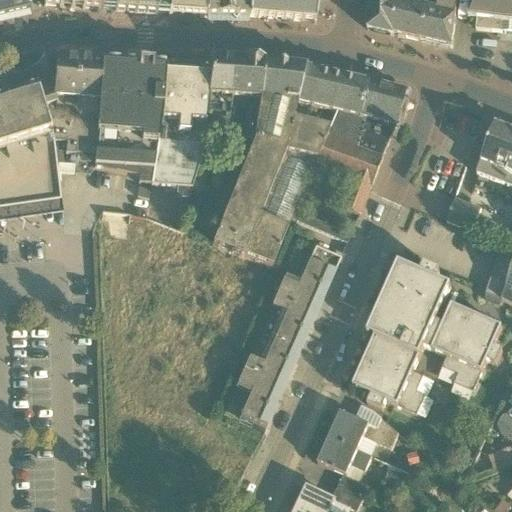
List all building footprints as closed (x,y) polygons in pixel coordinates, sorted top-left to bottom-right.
[(27,0),(0,0),(0,18),(30,11),(27,0)] [(101,0),(43,0),(43,7),(59,8),(59,9),(62,9),(62,8),(70,9),(73,10),(73,9),(82,10),(85,10),(100,11),(101,0)] [(101,0),(100,11),(207,18),(208,18),(207,0),(101,0)] [(207,0),(208,18),(219,18),(220,16),(234,17),(234,18),(236,18),(236,17),(246,17),(246,19),(248,19),(248,18),(248,0),(207,0)] [(248,0),(248,18),(301,22),(315,24),(316,16),(317,0),(248,0)] [(369,0),(368,31),(371,32),(371,29),(391,34),(390,36),(391,36),(394,0),(369,0)] [(417,41),(427,8),(428,2),(418,0),(416,0),(394,0),(391,36),(393,37),(394,36),(417,41)] [(452,50),(457,0),(427,0),(428,2),(427,8),(417,41),(452,50)] [(511,0),(470,0),(470,1),(468,20),(477,21),(476,31),(511,35),(511,0)] [(36,88),(53,143),(66,144),(65,155),(81,156),(80,165),(95,166),(101,63),(56,60),(54,84),(51,83),(36,88)] [(241,64),(212,61),(212,63),(211,71),(207,99),(203,141),(226,144),(230,107),(238,108),(245,63),(241,63),(241,64)] [(165,68),(101,63),(95,166),(94,168),(138,179),(138,186),(151,187),(162,117),(165,68)] [(254,142),(275,66),(263,65),(263,64),(245,63),(238,108),(247,109),(242,140),(254,142)] [(311,170),(328,130),(307,125),(311,110),(335,116),(336,114),(359,118),(366,84),(304,70),(275,66),(254,142),(212,248),(241,259),(271,270),(294,212),(311,170)] [(188,200),(200,161),(203,141),(207,99),(211,71),(165,68),(162,117),(151,187),(176,189),(175,199),(188,200)] [(328,130),(311,170),(319,174),(350,185),(340,211),(359,218),(369,192),(370,192),(383,159),(395,130),(405,95),(366,84),(359,118),(336,114),(335,116),(328,130)] [(0,212),(60,204),(53,143),(36,88),(0,99),(0,212)] [(511,189),(511,133),(496,127),(477,176),(511,189)] [(473,234),(482,212),(455,201),(447,224),(473,234)] [(300,215),(294,213),(291,222),(296,224),(300,215)] [(129,217),(102,215),(99,238),(119,240),(127,241),(129,217)] [(296,224),(301,226),(305,218),(300,215),(296,224)] [(305,218),(301,226),(306,228),(310,220),(305,218)] [(306,228),(312,231),(315,222),(310,220),(306,228)] [(315,222),(312,231),(317,233),(320,224),(315,222)] [(317,233),(322,235),(325,227),(320,224),(317,233)] [(325,227),(322,235),(327,237),(330,229),(325,227)] [(327,237),(332,239),(335,231),(330,229),(327,237)] [(341,233),(335,231),(332,239),(337,242),(341,233)] [(337,242),(342,244),(346,236),(341,233),(337,242)] [(485,295),(502,301),(511,273),(511,251),(502,248),(485,295)] [(333,258),(315,250),(307,268),(298,290),(282,283),(271,309),(286,315),(275,341),(300,352),(339,266),(340,266),(344,258),(335,254),(333,258)] [(375,339),(353,389),(371,397),(367,406),(382,413),(386,404),(417,418),(426,399),(417,395),(424,379),(414,374),(425,350),(447,360),(443,370),(459,377),(455,386),(474,394),(487,364),(496,368),(503,353),(494,349),(502,330),(452,308),(444,327),(436,323),(451,290),(436,283),(440,274),(424,267),(421,276),(398,266),(377,315),(385,319),(376,340),(375,339)] [(511,307),(511,273),(502,301),(502,302),(511,307)] [(266,430),(300,352),(275,341),(263,367),(249,360),(237,386),(252,392),(240,419),(266,430)] [(329,440),(358,453),(364,440),(378,446),(392,452),(398,438),(383,424),(375,433),(370,428),(340,415),(329,440)] [(365,475),(372,459),(358,453),(329,440),(318,466),(344,478),(338,489),(364,501),(370,489),(359,485),(364,475),(365,475)] [(495,474),(511,467),(511,450),(489,459),(495,474)] [(387,471),(384,485),(401,489),(403,475),(387,471)] [(327,511),(332,501),(307,489),(296,511),(327,511)] [(351,511),(359,511),(364,501),(338,489),(332,501),(350,510),(349,511),(351,511)] [(509,511),(511,510),(503,503),(495,511),(509,511)]
